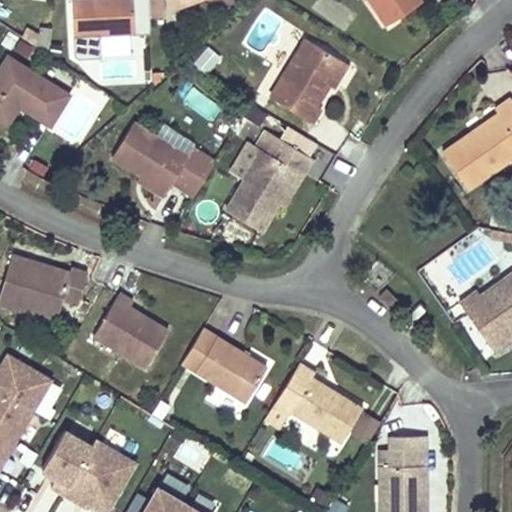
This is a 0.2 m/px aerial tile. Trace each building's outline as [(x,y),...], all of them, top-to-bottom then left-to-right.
[(133,0),(72,0),(74,38),(135,34),(134,17),(133,0)] [(148,0),(133,0),(134,17),(149,16),(148,0)] [(374,0),(395,31),(431,7),(426,0),(374,0)] [(27,40),(9,29),(6,34),(23,45),(27,40)] [(6,36),(0,46),(0,49),(10,56),(17,42),(6,36)] [(207,72),(222,57),(208,44),(193,59),(207,72)] [(318,114),(331,93),(344,70),(308,48),(274,105),(315,130),(323,117),(318,114)] [(5,58),(0,67),(0,115),(11,122),(18,109),(50,128),(69,96),(5,58)] [(101,80),(137,78),(137,58),(101,59),(101,80)] [(344,70),(331,93),(335,95),(348,73),(344,70)] [(81,143),(108,96),(80,79),(52,126),(81,143)] [(483,139),(479,132),(450,152),(476,189),(511,162),(511,102),(498,112),(502,116),(506,122),(483,139)] [(11,122),(0,115),(0,124),(7,128),(11,122)] [(502,116),(479,132),(483,139),(506,122),(502,116)] [(48,178),(66,142),(43,131),(25,167),(48,178)] [(120,170),(150,187),(177,202),(182,194),(203,205),(222,171),(200,159),(196,166),(139,135),(120,170)] [(265,240),(281,212),(300,181),(306,185),(316,169),(282,148),(269,141),(260,156),(266,160),(230,219),(265,240)] [(300,181),(281,212),(287,216),(306,185),(300,181)] [(177,202),(150,187),(146,192),(174,208),(177,202)] [(511,241),(511,232),(500,231),(499,240),(511,241)] [(0,281),(0,304),(25,312),(26,308),(41,312),(46,295),(60,300),(76,304),(85,273),(68,268),(65,274),(8,256),(0,281)] [(500,303),(484,316),(508,349),(511,346),(511,284),(495,297),(500,303)] [(387,286),(378,294),(389,305),(397,297),(387,286)] [(474,303),(484,316),(500,303),(495,297),(491,291),(474,303)] [(26,308),(25,312),(54,321),(60,300),(46,295),(41,312),(26,308)] [(121,299),(97,340),(150,369),(170,334),(132,312),(135,306),(121,299)] [(206,332),(185,366),(249,404),(271,370),(206,332)] [(9,352),(0,367),(0,465),(52,377),(9,352)] [(298,375),(312,384),(316,377),(301,369),(298,375)] [(325,398),(327,393),(312,384),(298,375),(265,428),(280,437),(291,420),(343,451),(365,415),(334,397),(331,402),(325,398)] [(334,397),(327,393),(325,398),(331,402),(334,397)] [(52,484),(65,491),(93,443),(65,427),(43,466),(57,474),(52,484)] [(93,443),(65,491),(78,499),(81,495),(107,510),(136,461),(96,438),(93,443)] [(17,439),(0,466),(0,467),(17,479),(35,451),(17,439)] [(382,511),(428,511),(428,508),(422,508),(422,484),(428,483),(427,451),(380,453),(382,511)] [(227,469),(221,481),(245,494),(251,483),(227,469)] [(180,511),(186,502),(159,486),(143,511),(180,511)] [(202,511),(186,502),(180,511),(202,511)]
